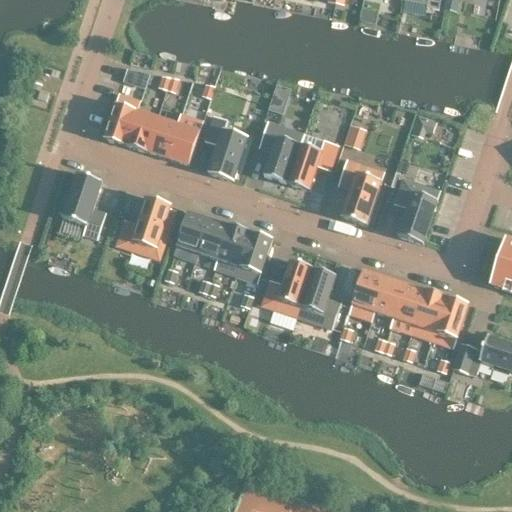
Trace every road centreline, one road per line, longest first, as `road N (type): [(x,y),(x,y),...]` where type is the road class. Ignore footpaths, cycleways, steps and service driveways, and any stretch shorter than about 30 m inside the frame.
road 1 (residential): [(62,141),(453,269),(504,113)]
road 2 (residential): [(62,141),(108,0)]
